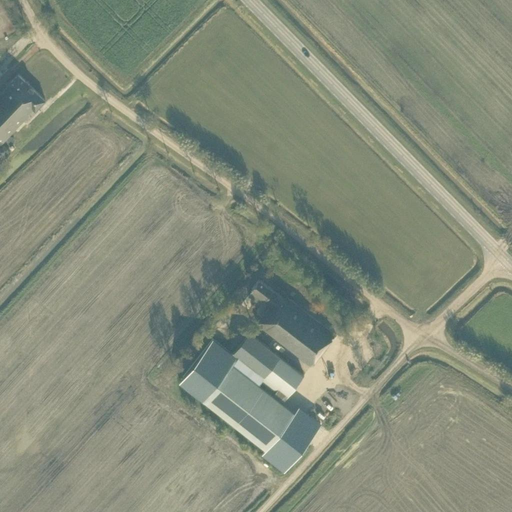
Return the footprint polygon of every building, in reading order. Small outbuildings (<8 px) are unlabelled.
[(7,83),(8,84),(0,91),(0,142),(28,113),(27,112),(35,105),(36,106),(44,98),(17,72),(7,83)] [(0,160),(9,151),(2,144),(0,145),(0,160)] [(256,323),(310,365),(336,334),(288,297),(285,300),(273,290),(272,289),(259,279),(252,288),(253,289),(251,291),(252,291),(248,295),(256,300),(259,297),(270,305),(256,323)] [(284,399),(305,373),(248,331),(232,351),(262,375),(259,379),(256,377),(235,361),(205,398),(248,432),(266,446),(296,409),(284,399)] [(373,336),(360,342),(365,353),(378,347),(373,336)] [(323,423),(340,402),(327,391),(310,412),(323,423)]
